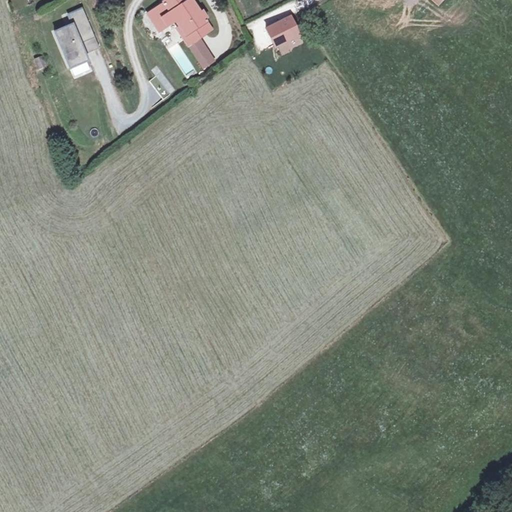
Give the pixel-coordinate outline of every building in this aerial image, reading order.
[(158,34),(175,22),(179,29),(192,46),(198,41),(210,32),(189,0),(181,6),(178,8),(172,0),(167,0),(162,4),(163,5),(148,15),(153,23),(152,24),(158,34)] [(81,12),(67,18),(71,27),(55,34),(65,57),(63,58),(69,71),(87,63),(84,56),(80,46),(94,40),(81,12)] [(288,18),(264,30),(273,48),(297,36),(288,18)] [(192,46),(179,29),(176,31),(198,63),(208,56),(198,41),(192,46)] [(98,50),(94,40),(80,46),(84,56),(98,50)] [(208,56),(198,63),(203,70),(213,63),(208,56)] [(41,60),(34,63),(38,71),(45,68),(41,60)]
